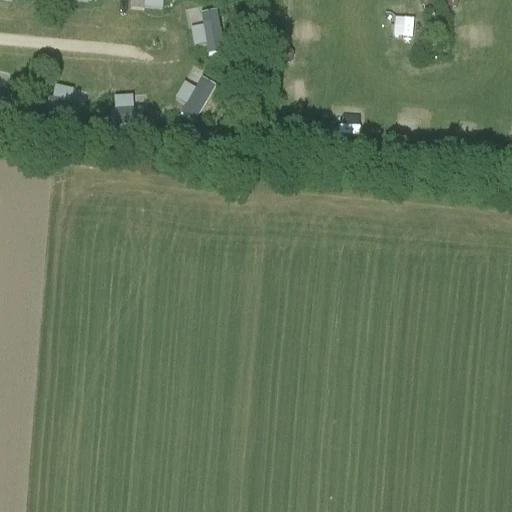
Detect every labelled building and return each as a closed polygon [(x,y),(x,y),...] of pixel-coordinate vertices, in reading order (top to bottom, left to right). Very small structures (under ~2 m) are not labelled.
[(145,0),(145,10),(167,11),(167,0),(145,0)] [(209,55),(222,54),(220,12),(203,13),(204,28),(193,28),(194,47),(208,46),(209,55)] [(183,83),(178,101),(187,104),(182,118),(201,125),(214,85),(201,80),(198,88),(183,83)] [(72,103),(74,91),(55,87),(48,115),(77,121),(81,105),(72,103)] [(145,124),(145,110),(135,111),(134,97),(113,97),(115,125),(145,124)]
